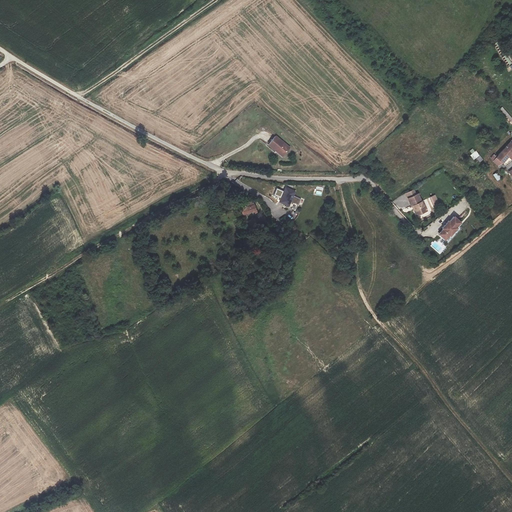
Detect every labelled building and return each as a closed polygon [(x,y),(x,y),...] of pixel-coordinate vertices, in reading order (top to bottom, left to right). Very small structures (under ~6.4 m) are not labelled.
[(511,126),(511,124),(511,118),(503,106),(499,110),(511,126)] [(286,148),(273,136),(265,145),(272,151),(273,150),(280,155),(286,148)] [(511,139),(493,161),(498,166),(502,161),(503,162),(511,151),(511,139)] [(483,160),(473,148),(468,152),(477,164),(483,160)] [(467,168),(472,163),(468,159),(465,161),(464,160),(462,162),(467,168)] [(295,191),(285,187),(279,201),(288,205),(295,191)] [(421,191),(411,195),(414,203),(416,202),(417,206),(416,206),(419,213),(429,209),(427,202),(425,203),(424,199),(421,191)] [(257,212),(252,199),(239,204),(242,214),(251,211),(253,214),(257,212)] [(445,227),(440,232),(446,237),(451,233),(451,234),(458,227),(457,226),(462,221),(456,216),(451,220),(450,219),(444,226),(445,227)] [(257,225),(254,218),(245,221),(248,229),(257,225)] [(283,229),(288,224),(283,219),(278,223),(283,229)] [(437,242),(435,240),(430,244),(438,253),(446,247),(440,239),(437,242)]
